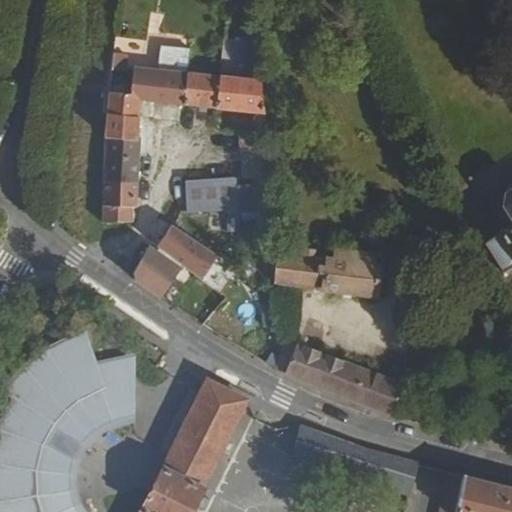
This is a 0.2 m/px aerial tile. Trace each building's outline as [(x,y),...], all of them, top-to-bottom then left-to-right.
[(117,33),(116,42),(130,44),(131,34),(117,33)] [(135,70),(132,92),(111,90),(109,113),(139,115),(141,98),(185,104),(188,73),(158,69),(159,60),(176,62),(177,55),(182,56),(183,49),(161,47),(160,50),(154,49),(152,72),(135,70)] [(231,70),(231,77),(260,81),(261,81),(257,51),(242,52),(244,72),(231,70)] [(115,52),(113,68),(127,69),(128,54),(115,52)] [(188,73),(185,104),(217,107),(221,76),(188,73)] [(221,76),(217,107),(257,113),(264,113),(262,84),(261,81),(260,81),(231,77),(221,76)] [(262,84),(264,113),(279,112),(275,79),(261,81),(262,84)] [(109,113),(106,137),(110,137),(140,140),(140,136),(137,136),(139,115),(109,113)] [(250,134),(252,150),(267,148),(264,113),(257,113),(259,133),(250,134)] [(242,135),(243,151),(252,150),(250,134),(242,135)] [(110,137),(107,178),(139,179),(140,140),(110,137)] [(243,151),(244,177),(245,180),(255,179),(256,185),(237,186),(238,201),(239,211),(272,208),(267,148),(252,150),(243,151)] [(208,171),(203,191),(201,196),(238,201),(237,186),(237,179),(208,171)] [(107,178),(105,222),(133,222),(133,207),(138,207),(139,179),(107,178)] [(511,215),(511,225),(483,243),(503,274),(511,268),(511,191),(506,195),(505,205),(511,215)] [(261,225),(261,245),(275,244),(273,224),(261,225)] [(276,253),(275,284),(378,297),(382,267),(374,266),(376,253),(336,248),(334,261),(312,257),(313,251),(304,249),(302,257),(276,253)] [(164,299),(183,272),(151,250),(134,274),(139,282),(164,299)] [(205,281),(221,285),(227,264),(211,260),(205,281)] [(277,307),(279,327),(294,324),(291,297),(277,299),(277,307)] [(262,309),(265,332),(279,327),(277,307),(262,309)] [(215,312),(205,328),(215,334),(224,318),(215,312)] [(125,359),(130,418),(133,425),(134,355),(96,363),(84,330),(43,351),(19,370),(0,393),(11,400),(0,421),(0,426),(14,400),(4,392),(23,370),(44,352),(83,333),(94,366),(125,359)] [(112,423),(130,418),(125,359),(94,366),(83,333),(44,352),(23,370),(4,392),(14,400),(0,426),(0,511),(78,511),(76,508),(71,492),(71,474),(75,458),(48,447),(57,430),(80,447),(96,431),(112,423)] [(252,356),(278,371),(404,420),(452,430),(453,424),(430,419),(434,410),(410,402),(409,406),(398,402),(404,387),(288,342),(281,360),(271,354),(268,360),(255,351),(252,356)] [(208,381),(164,471),(162,470),(140,511),(193,511),(203,492),(201,490),(246,401),(208,381)] [(511,409),(497,407),(491,438),(511,442),(511,409)] [(76,508),(78,511),(86,511),(82,505),(78,491),(77,476),(81,462),(87,449),(94,442),(101,436),(115,429),(133,425),(130,418),(112,423),(96,431),(80,447),(57,430),(48,447),(75,458),(71,474),(71,492),(76,508)] [(291,457),(411,495),(421,464),(359,449),(300,426),(291,457)] [(452,472),(441,511),(455,511),(463,474),(452,472)] [(511,511),(511,486),(463,474),(455,511),(511,511)]
